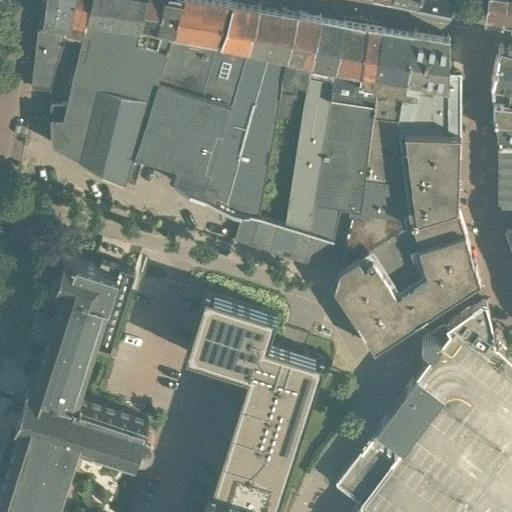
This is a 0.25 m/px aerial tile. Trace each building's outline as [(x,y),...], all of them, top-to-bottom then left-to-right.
[(41,0),(36,45),(31,87),(49,88),(50,88),(57,60),(73,0),(41,0)] [(76,64),(66,102),(50,102),(51,115),(52,142),(125,181),(135,153),(143,130),(166,57),(168,49),(145,44),(137,42),(143,16),(145,0),(91,0),(77,64),(76,64)] [(73,0),(57,60),(76,64),(77,64),(91,0),(73,0)] [(178,166),(228,0),(181,0),(168,49),(166,57),(143,130),(135,153),(143,156),(141,162),(142,162),(144,156),(178,166)] [(137,42),(145,44),(147,37),(154,40),(159,24),(164,0),(145,0),(143,16),(137,42)] [(181,0),(164,0),(159,24),(154,40),(147,37),(145,44),(168,49),(181,0)] [(259,4),(233,0),(228,0),(178,166),(174,178),(175,178),(174,181),(201,195),(259,4)] [(511,0),(486,0),(484,14),(504,18),(511,19),(511,0)] [(243,211),(259,214),(275,122),(282,76),(299,11),(259,4),(201,195),(234,212),(242,215),(243,211)] [(293,97),(305,100),(321,14),(299,11),(282,76),(275,122),(288,124),(293,97)] [(344,18),(321,14),(305,100),(286,223),(296,226),(301,228),(308,230),(344,18)] [(383,25),(344,18),(313,203),(308,230),(313,231),(334,237),(340,209),(350,211),(360,212),(383,59),(378,57),(383,25)] [(387,216),(410,217),(397,121),(414,30),(383,25),(378,57),(383,59),(360,212),(387,216)] [(461,133),(461,70),(449,70),(449,36),(414,30),(397,121),(461,133)] [(511,120),(511,46),(499,44),(496,56),(495,56),(491,81),(491,91),(493,96),(494,120),(496,120),(511,120)] [(511,120),(496,120),(498,134),(511,134),(511,120)] [(350,211),(349,215),(349,216),(354,217),(346,246),(334,285),(375,348),(390,338),(480,279),(459,207),(461,133),(397,121),(410,217),(387,216),(360,212),(350,211)] [(500,199),(506,223),(511,221),(511,134),(498,134),(500,157),(499,188),(499,193),(500,199)] [(243,211),(242,215),(234,239),(252,245),(261,216),(258,215),(259,214),(243,211)] [(282,222),(261,216),(252,245),(271,251),(282,222)] [(286,223),(282,222),(271,251),(286,256),(296,226),(286,223)] [(291,258),(301,228),(296,226),(286,256),(291,258)] [(313,231),(308,230),(301,228),(291,258),(304,262),(313,231)] [(304,262),(322,268),(324,267),(329,254),(334,240),(334,237),(313,231),(304,262)] [(0,511),(54,511),(78,439),(135,457),(137,450),(140,450),(143,450),(145,450),(148,449),(149,447),(151,445),(152,443),(153,439),(153,436),(152,433),(149,431),(147,430),(144,429),(147,418),(82,397),(82,395),(79,394),(95,343),(111,348),(130,289),(130,288),(136,270),(135,270),(120,265),(120,264),(101,258),(99,264),(65,253),(57,278),(55,284),(57,284),(66,287),(64,294),(59,307),(59,309),(48,343),(40,367),(39,367),(34,384),(28,382),(24,395),(22,394),(15,392),(11,404),(20,407),(16,420),(13,428),(19,430),(19,434),(16,439),(17,439),(13,453),(13,454),(0,493),(0,511)] [(206,290),(187,352),(248,372),(209,494),(203,511),(274,511),(324,358),(268,340),(277,312),(206,290)] [(360,500),(350,511),(511,511),(511,356),(497,342),(487,300),(472,306),(446,324),(447,325),(433,334),(429,333),(427,333),(425,334),(422,337),(421,339),(422,343),(423,346),(424,348),(431,353),(336,480),(348,490),(360,500)]
